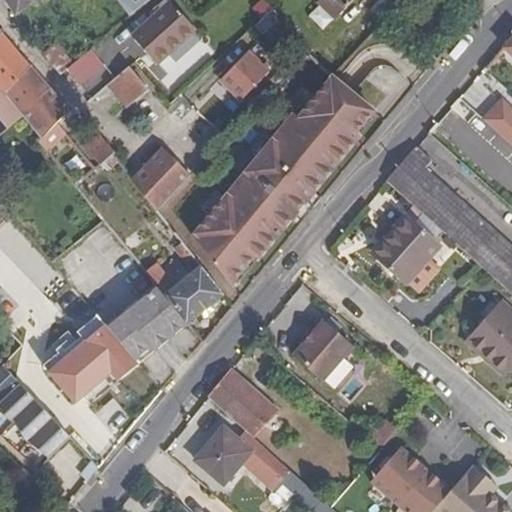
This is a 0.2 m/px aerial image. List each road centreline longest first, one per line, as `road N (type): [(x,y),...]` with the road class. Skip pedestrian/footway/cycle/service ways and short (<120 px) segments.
road 1 (tertiary): [(91,511),(301,252)]
road 2 (tertiary): [(301,252),(509,6)]
road 3 (residential): [(511,440),(301,252)]
